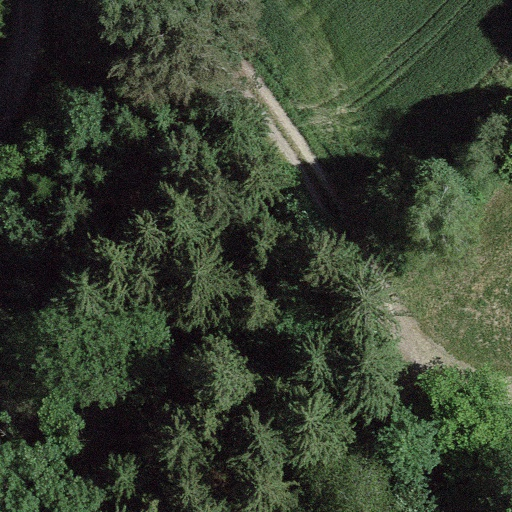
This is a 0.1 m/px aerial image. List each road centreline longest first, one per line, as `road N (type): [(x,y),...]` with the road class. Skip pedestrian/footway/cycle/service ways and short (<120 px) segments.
road 1 (track): [(452,511),(384,288),(277,112),(150,0)]
road 2 (track): [(409,375),(279,511)]
road 3 (track): [(23,0),(18,81),(0,117)]
